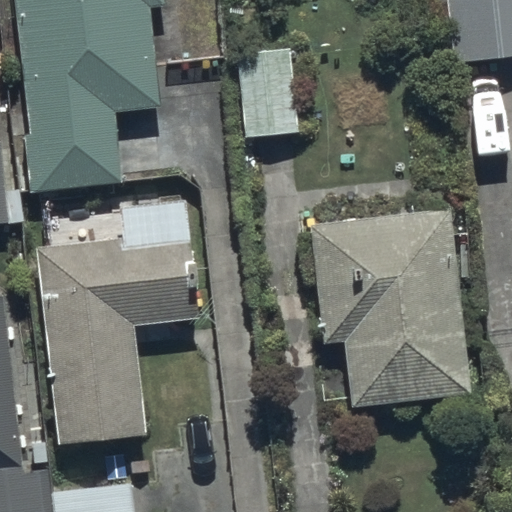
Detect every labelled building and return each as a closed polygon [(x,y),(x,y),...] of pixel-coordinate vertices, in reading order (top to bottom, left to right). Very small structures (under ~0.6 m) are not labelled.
[(163,0),(15,0),(32,203),(122,196),(116,125),(161,121),(153,20),(165,19),(163,0)] [(511,0),(449,0),(454,72),(511,68),(511,0)] [(290,60),(237,65),(245,148),(298,144),(290,60)] [(0,234),(26,233),(23,198),(6,199),(3,149),(0,149),(0,234)] [(57,259),(40,261),(62,461),(149,451),(138,343),(198,337),(185,216),(54,230),(57,259)] [(451,223),(313,235),(322,359),(347,357),(353,421),(471,410),(451,223)] [(0,511),(49,511),(48,504),(46,485),(25,488),(6,308),(0,308),(0,511)] [(48,504),(49,511),(132,511),(131,495),(48,504)]
